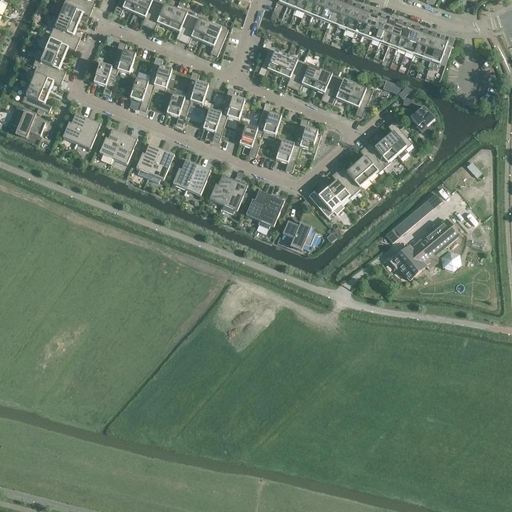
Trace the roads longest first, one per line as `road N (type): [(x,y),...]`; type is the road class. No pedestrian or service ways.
road 1 (residential): [(346,133),(298,187),(72,95)]
road 2 (residential): [(72,95),(98,25),(233,79)]
road 3 (residential): [(511,15),(469,27),(384,0)]
road 4 (residential): [(346,133),(328,117),(233,79)]
